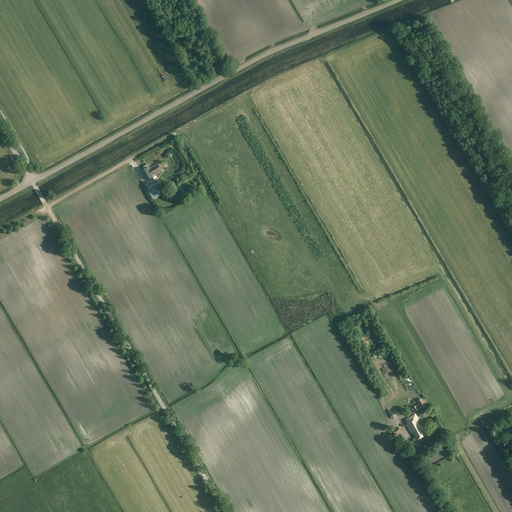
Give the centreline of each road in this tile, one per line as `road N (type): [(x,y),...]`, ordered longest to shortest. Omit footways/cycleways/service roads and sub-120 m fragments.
road 1 (unclassified): [(32,182),(271,51),(399,0)]
road 2 (unclassified): [(224,511),(32,182)]
